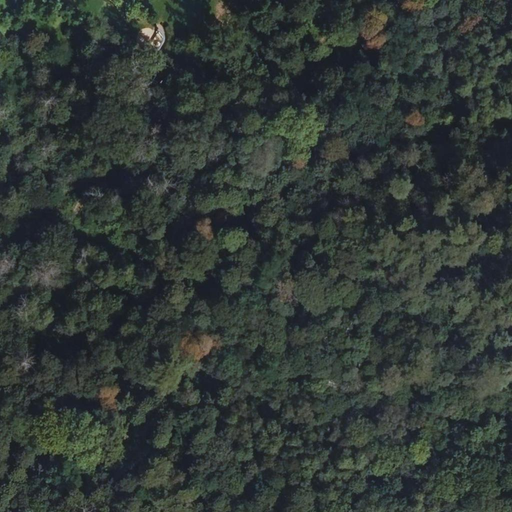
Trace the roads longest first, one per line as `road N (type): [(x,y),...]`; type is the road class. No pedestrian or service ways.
road 1 (track): [(166,511),(162,451),(181,344),(204,318),(359,245)]
road 2 (track): [(359,245),(382,106),(420,58),(511,9)]
road 3 (track): [(511,466),(456,428),(418,316),(359,245)]
road 4 (track): [(511,413),(423,434),(379,456),(357,470),(335,511)]
